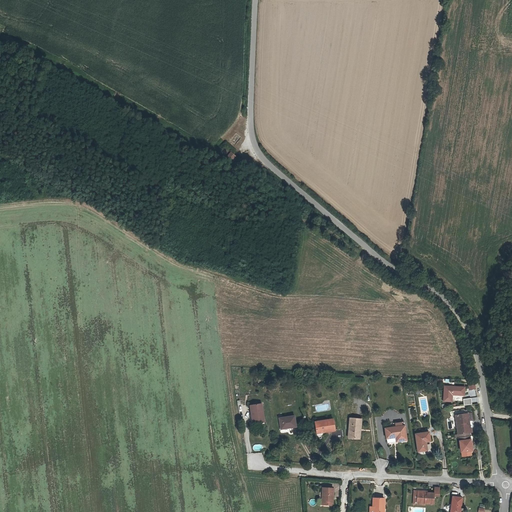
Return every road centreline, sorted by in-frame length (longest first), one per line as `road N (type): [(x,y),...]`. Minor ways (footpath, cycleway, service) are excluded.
road 1 (unclassified): [(256,0),(256,150),(393,270),(456,312),(473,345),(496,474),(505,484)]
road 2 (residential): [(346,476),(505,484)]
